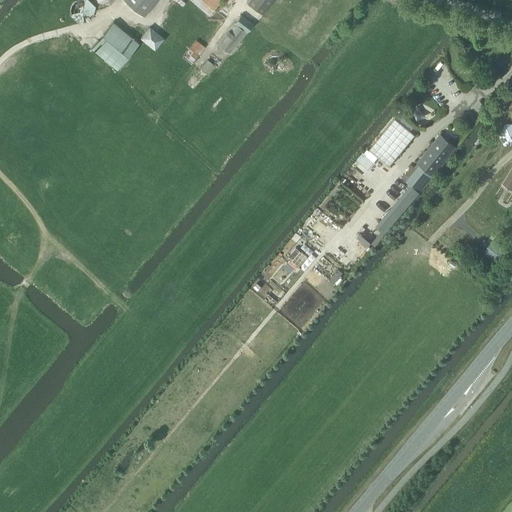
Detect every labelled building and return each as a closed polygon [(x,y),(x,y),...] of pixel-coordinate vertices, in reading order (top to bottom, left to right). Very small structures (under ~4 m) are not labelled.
[(89,12),(90,10),(90,7),(89,5),(87,3),(85,1),(83,0),(82,0),(77,0),(76,1),(74,2),(72,4),(71,6),(70,9),(71,11),(71,14),(73,16),(75,18),(77,19),(80,19),(82,19),(85,18),(87,17),(88,15),(89,12)] [(144,16),(157,0),(123,0),(124,0),(144,16)] [(190,0),(209,16),(222,0),(190,0)] [(263,14),(272,0),(248,0),(247,2),(263,14)] [(229,54),(253,23),(240,14),(217,44),(229,54)] [(118,68),(140,41),(113,20),(91,47),(118,68)] [(155,50),(164,38),(149,26),(139,38),(155,50)] [(191,64),(205,47),(196,40),(182,57),(191,64)] [(207,75),(215,66),(207,60),(200,68),(207,75)] [(389,166),(415,134),(395,118),(369,149),(389,166)] [(511,122),(502,122),(502,144),(511,144),(511,122)] [(420,163),(406,180),(410,183),(411,183),(420,191),(433,174),(456,146),(440,133),(417,161),(420,163)] [(361,160),(368,166),(374,160),(366,154),(361,160)] [(511,167),(502,183),(511,189),(511,167)]
